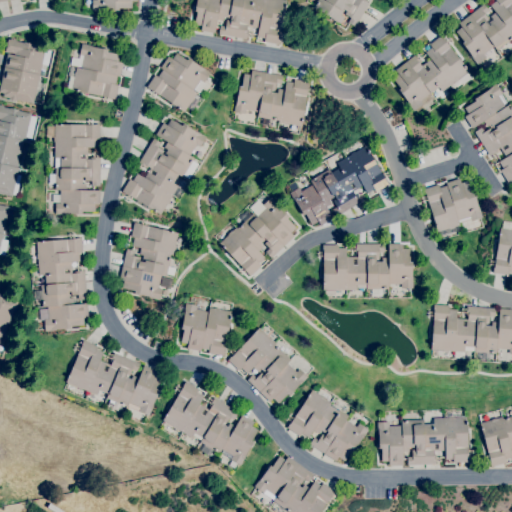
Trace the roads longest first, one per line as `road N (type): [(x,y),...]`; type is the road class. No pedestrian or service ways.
road 1 (residential): [(511,476),(366,478),(326,470),(293,450),(236,383),(124,342),(100,294),(101,257),(147,35),(147,0)]
road 2 (residential): [(511,300),(467,286),(423,241),(389,143),(355,89)]
road 3 (residential): [(326,66),(147,35)]
road 4 (residential): [(409,209),(314,241),(262,284)]
road 5 (residential): [(0,24),(57,19),(147,35)]
road 6 (residential): [(355,89),(368,66),(343,49),(331,55),(327,78),(355,89)]
